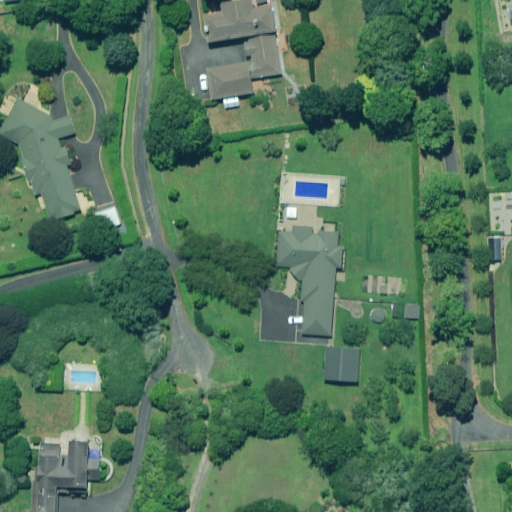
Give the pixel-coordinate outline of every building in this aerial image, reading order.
[(245,39),(248,58),(253,58),(253,61),(249,62),(210,68),(214,101),(256,95),(254,80),(283,76),(276,34),(280,33),(276,6),(258,9),(256,0),(247,0),(225,3),(226,14),(208,16),(212,44),(245,39)] [(42,193),(51,220),(56,218),(58,222),(77,215),(76,212),(83,209),(73,183),(75,182),(70,166),(75,164),(66,138),(72,125),(20,100),(2,136),(18,144),(36,195),(42,193)] [(25,176),(18,156),(4,160),(11,181),(25,176)] [(122,225),(117,209),(97,215),(102,231),(122,225)] [(315,230),(280,227),(277,268),(290,269),(295,275),(304,285),(302,303),(306,303),(303,336),(332,338),(337,270),(344,271),(346,246),(340,246),(341,231),(315,230)] [(362,351),(329,349),(327,381),(360,383),(362,351)] [(63,391),(64,366),(44,365),(43,390),(63,391)] [(62,456),(63,443),(63,440),(43,439),(41,474),(40,491),(34,491),(33,511),(59,511),(61,488),(90,490),(91,470),(102,471),(103,461),(90,460),(91,444),(70,443),(69,456),(62,456)]
